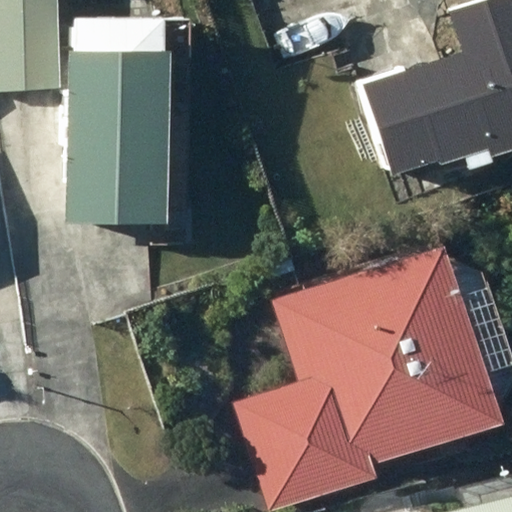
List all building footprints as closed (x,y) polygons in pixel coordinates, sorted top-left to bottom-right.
[(51,0),(0,0),(0,86),(57,82),(51,0)] [(511,0),(460,0),(440,8),(454,45),(360,80),(392,167),(430,152),(433,160),(457,151),(462,166),(486,157),(484,151),(511,141),(511,0)] [(65,44),(60,44),(63,218),(162,216),(160,42),(153,42),(152,10),(65,11),(65,44)] [(490,405),(511,372),(481,279),(451,289),(435,242),(265,298),(292,379),(230,399),(267,509),(372,474),(367,458),(494,416),(490,405)] [(511,511),(511,488),(424,511),(511,511)]
